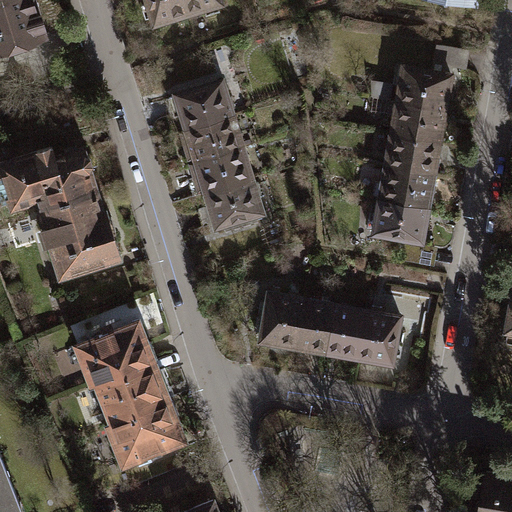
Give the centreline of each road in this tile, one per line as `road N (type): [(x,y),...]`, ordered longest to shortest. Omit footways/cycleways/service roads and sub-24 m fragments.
road 1 (residential): [(207,375),(95,0)]
road 2 (residential): [(444,415),(511,43)]
road 3 (residential): [(207,375),(444,415)]
road 4 (residential): [(261,511),(207,375)]
